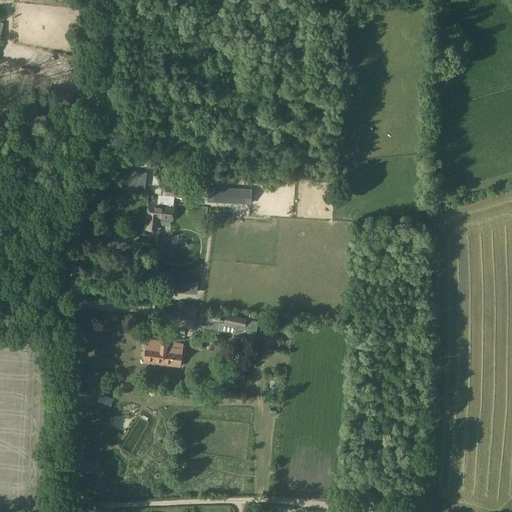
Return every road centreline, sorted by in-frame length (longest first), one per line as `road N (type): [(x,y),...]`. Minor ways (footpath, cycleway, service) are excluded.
road 1 (track): [(90,0),(67,472),(80,499)]
road 2 (track): [(80,499),(106,505),(251,497),(406,511)]
